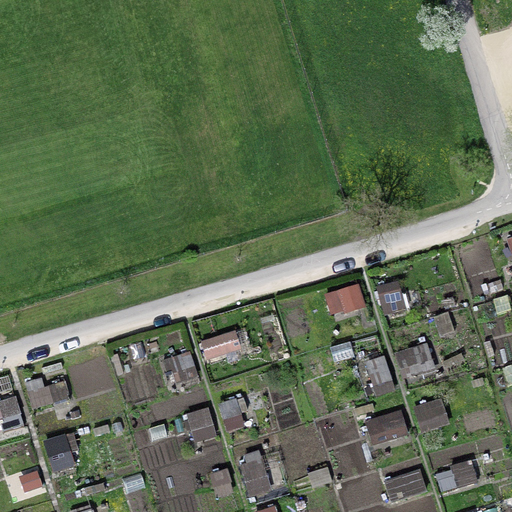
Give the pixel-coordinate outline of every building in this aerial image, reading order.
[(503,290),(501,280),(482,286),(484,295),(503,290)] [(384,312),(385,316),(406,309),(407,313),(416,310),(411,293),(403,296),(398,281),(385,285),(384,281),(378,283),(379,287),(376,288),(377,292),(373,293),(376,302),(380,300),(382,306),(379,307),(381,313),(384,312)] [(366,310),(359,285),(324,295),(331,317),(332,316),(334,320),(366,310)] [(507,296),(482,304),(487,320),(506,314),(503,304),(509,302),(507,296)] [(457,307),(453,297),(443,301),(447,311),(457,307)] [(456,334),(448,312),(432,318),(440,340),(456,334)] [(241,350),(235,331),(201,342),(207,361),(241,350)] [(147,342),(151,353),(160,351),(156,339),(147,342)] [(494,356),(490,341),(483,343),(488,358),(494,356)] [(355,357),(351,342),(330,348),(334,363),(355,357)] [(134,361),(144,359),(141,344),(131,347),(134,361)] [(436,369),(427,344),(394,354),(403,380),(436,369)] [(175,385),(198,378),(190,352),(161,361),(167,377),(172,376),(175,385)] [(117,376),(123,374),(118,354),(111,356),(117,376)] [(465,361),(462,354),(444,362),(448,370),(465,361)] [(396,391),(384,356),(364,363),(367,372),(359,375),(367,396),(375,394),(376,397),(396,391)] [(63,370),(61,363),(42,368),(44,376),(63,370)] [(507,387),(511,385),(511,366),(503,369),(507,387)] [(44,387),(42,378),(32,381),(31,378),(23,380),(32,411),(54,405),(55,407),(68,403),(68,401),(71,400),(66,381),(60,383),(59,379),(51,381),(52,385),(44,387)] [(0,392),(11,389),(8,379),(0,381),(0,392)] [(485,386),(482,379),(472,382),(474,389),(485,386)] [(229,402),(218,405),(227,434),(244,428),(240,416),(249,413),(244,398),(242,399),(241,394),(235,396),(236,399),(235,399),(234,397),(228,399),(229,402)] [(21,416),(16,397),(0,401),(0,426),(2,433),(23,427),(20,416),(21,416)] [(449,425),(442,399),(428,404),(427,401),(420,403),(420,406),(414,408),(421,433),(449,425)] [(404,420),(401,411),(372,420),(371,417),(376,415),(372,404),(354,410),(357,421),(364,419),(366,426),(361,428),(363,433),(368,432),(373,449),(382,446),(383,450),(412,441),(406,419),(404,420)] [(217,437),(209,408),(182,416),(187,432),(191,431),(195,444),(217,437)] [(71,420),(81,418),(79,410),(69,412),(71,420)] [(123,432),(120,423),(111,425),(114,434),(123,432)] [(111,434),(108,425),(93,429),(95,438),(111,434)] [(168,437),(165,425),(149,429),(152,441),(168,437)] [(47,441),(43,442),(53,474),(75,467),(71,454),(79,452),(73,433),(72,433),(71,431),(65,433),(66,435),(63,436),(62,433),(56,434),(57,438),(53,439),(52,436),(46,438),(47,441)] [(273,490),(259,451),(244,456),(245,459),(237,462),(250,499),(249,499),(250,504),(256,502),(254,497),(273,490)] [(451,471),(436,475),(441,493),(456,488),(457,491),(480,484),(475,466),(473,467),(472,464),(476,462),(476,459),(450,467),(451,471)] [(232,483),(227,469),(220,472),(219,468),(212,470),(213,474),(208,476),(213,489),(216,488),(219,499),(234,494),(230,484),(232,483)] [(333,483),(328,468),(308,474),(313,489),(333,483)] [(511,478),(511,468),(494,474),(496,483),(511,478)] [(428,492),(420,470),(391,480),(390,476),(384,478),(385,482),(384,482),(388,492),(382,494),(384,500),(390,498),(392,504),(428,492)] [(145,489),(141,473),(123,479),(127,494),(145,489)] [(105,491),(103,484),(84,489),(86,496),(105,491)] [(82,498),(80,491),(65,495),(67,502),(82,498)] [(186,503),(184,495),(173,499),(175,506),(186,503)] [(32,511),(54,511),(51,501),(31,507),(32,511)]
